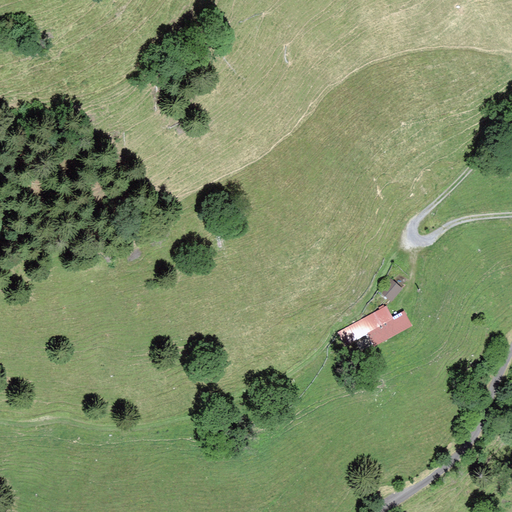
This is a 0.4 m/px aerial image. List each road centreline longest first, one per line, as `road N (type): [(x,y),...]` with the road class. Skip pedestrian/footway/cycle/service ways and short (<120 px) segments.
road 1 (track): [(0,423),(144,428),(239,406),(328,345),(396,247),(415,236)]
road 2 (unclassified): [(383,511),(466,448),(511,351)]
road 3 (track): [(415,236),(419,217),(511,127)]
